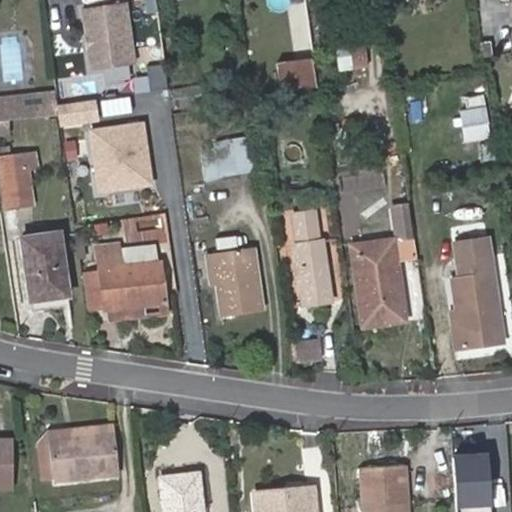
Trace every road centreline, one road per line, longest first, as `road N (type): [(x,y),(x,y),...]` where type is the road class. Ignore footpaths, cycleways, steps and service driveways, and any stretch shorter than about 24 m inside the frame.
road 1 (residential): [(511,400),(438,411),(236,394),(0,347)]
road 2 (unknown): [(208,389),(164,102)]
road 3 (unknown): [(144,511),(127,376)]
